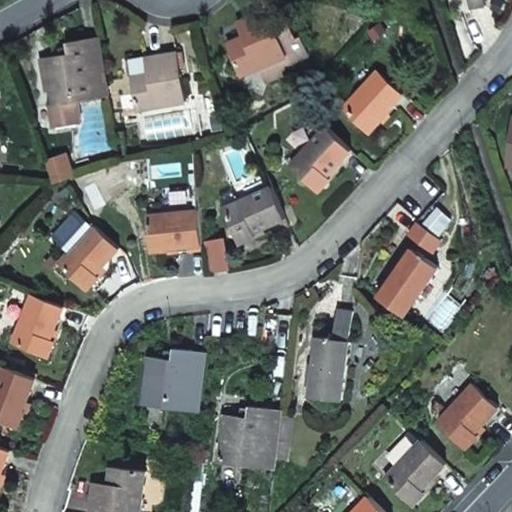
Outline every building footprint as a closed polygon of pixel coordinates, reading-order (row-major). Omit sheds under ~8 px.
[(271,10),(249,19),(255,33),(244,38),(229,44),(242,75),(260,67),(272,62),(278,77),(295,69),(298,61),(309,55),(302,37),(285,44),(281,35),(292,31),(288,21),(277,26),(271,10)] [(255,33),(249,19),(239,23),(244,38),(255,33)] [(78,101),(110,96),(99,37),(67,42),(69,54),(46,58),(47,59),(51,86),(55,103),(51,104),(54,127),(82,122),(78,101)] [(179,54),(156,57),(158,72),(148,73),(131,76),(137,110),(187,102),(179,54)] [(158,72),(156,57),(145,59),(148,73),(158,72)] [(51,86),(47,59),(41,61),(46,87),(51,86)] [(266,82),(278,77),(272,62),(260,67),(266,82)] [(343,109),(368,132),(404,93),(379,71),(343,109)] [(352,151),(326,127),(290,166),(319,191),(331,179),(329,177),(352,151)] [(286,218),(273,187),(238,201),(234,193),(221,199),(240,243),(256,235),(255,232),(286,218)] [(203,244),(200,209),(147,215),(151,249),(203,244)] [(434,253),(444,238),(420,221),(409,235),(434,253)] [(120,248),(94,225),(59,264),(88,290),(101,276),(98,273),(120,248)] [(414,248),(379,297),(406,315),(440,267),(427,257),(429,255),(423,250),(420,253),(414,248)] [(65,306),(32,293),(14,343),(48,357),(55,339),(52,338),(65,306)] [(311,396),(344,399),(353,312),(338,310),(335,334),(328,334),(327,337),(317,336),(311,396)] [(144,404),(200,411),(208,352),(174,348),(173,359),(149,356),(144,404)] [(36,378),(4,365),(0,375),(0,420),(17,427),(36,378)] [(475,433),(499,408),(474,385),(439,423),(466,448),(478,435),(475,433)] [(275,469),(282,409),(249,406),(248,416),(225,414),(220,463),(275,469)] [(447,464),(407,427),(371,465),(413,505),(426,491),(423,488),(447,464)] [(0,475),(10,449),(0,445),(0,475)] [(91,511),(141,511),(146,471),(111,466),(110,483),(95,481),(91,511)] [(385,511),(369,496),(353,511),(385,511)]
